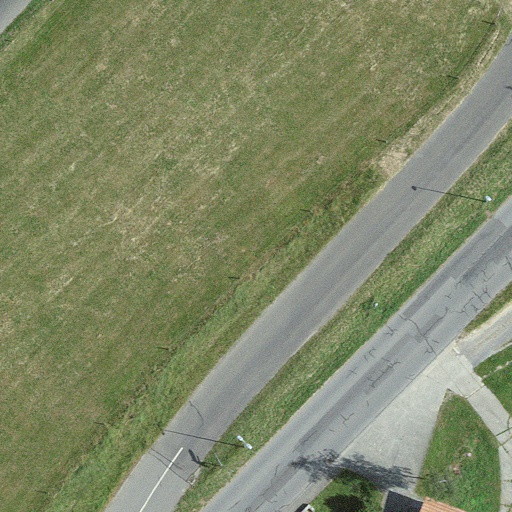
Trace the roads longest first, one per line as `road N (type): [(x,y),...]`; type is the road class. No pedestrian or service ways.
road 1 (tertiary): [(139,511),(231,385),(511,80)]
road 2 (tertiary): [(243,511),(511,241)]
